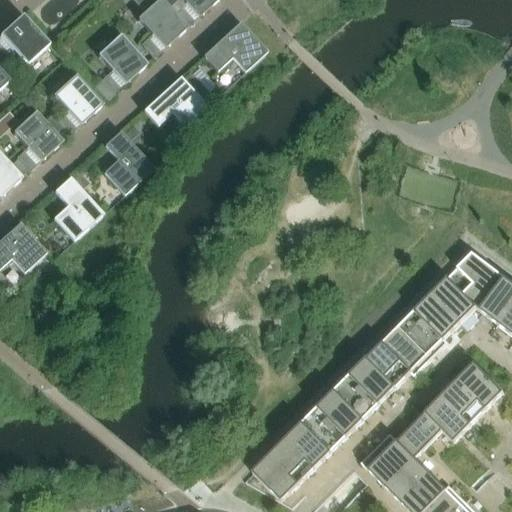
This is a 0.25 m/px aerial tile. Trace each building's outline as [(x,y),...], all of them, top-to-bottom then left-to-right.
[(186,32),(157,0),(132,0),(131,1),(144,16),(137,23),(164,52),(186,32)] [(177,0),(198,22),(220,1),(218,0),(177,0)] [(21,20),(0,38),(0,41),(25,70),(48,49),(21,20)] [(216,76),(231,63),(244,77),(266,56),(239,27),(202,61),(216,76)] [(146,68),(119,39),(97,59),(124,89),(146,68)] [(3,65),(0,68),(0,75),(5,81),(12,75),(3,65)] [(102,109),(75,79),(52,100),(79,129),(102,109)] [(156,130),(171,117),(184,132),(206,111),(179,82),(142,115),(156,130)] [(210,98),(196,83),(188,91),(202,106),(210,98)] [(62,145),(35,116),(12,136),(39,166),(62,145)] [(139,137),(132,130),(122,139),(129,146),(139,137)] [(103,178),(123,200),(153,173),(119,136),(104,150),(117,165),(103,178)] [(0,158),(0,201),(21,182),(0,158)] [(88,187),(79,177),(72,184),(81,193),(88,187)] [(52,223),(73,246),(102,219),(69,182),(54,196),(67,210),(52,223)] [(0,272),(10,263),(23,278),(46,257),(19,228),(0,244),(0,272)] [(459,270),(447,282),(477,312),(480,314),(505,282),(505,281),(478,261),(473,257),(459,270)] [(505,282),(480,314),(488,320),(498,328),(499,328),(511,310),(511,286),(505,281),(505,282)] [(432,298),(461,327),(477,312),(447,282),(441,289),(432,298)] [(416,314),(415,315),(448,347),(445,343),(461,327),(432,298),(424,306),(416,314)] [(511,310),(499,328),(511,338),(511,310)] [(400,330),(399,331),(432,363),(448,347),(415,315),(408,322),(400,330)] [(384,346),(383,347),(415,380),(432,363),(399,331),(392,338),(384,346)] [(368,362),(367,363),(396,392),(397,392),(412,377),(415,380),(383,347),(376,354),(368,362)] [(367,363),(351,380),(380,409),(381,408),(389,399),(395,394),(396,393),(396,392),(367,363)] [(475,367),(458,384),(488,413),(494,406),(504,396),(500,392),(475,367)] [(351,380),(334,396),(364,425),(365,424),(373,416),(378,411),(380,409),(351,380)] [(458,384),(442,400),(471,429),(478,422),(487,413),(488,413),(458,384)] [(334,396),(318,412),(347,441),(348,440),(357,432),(361,428),(364,425),(334,396)] [(428,415),(425,417),(443,434),(455,446),(459,441),(462,438),(470,430),(471,429),(442,400),(428,415)] [(318,412),(302,428),(331,457),(332,456),(341,448),(344,445),(347,441),(318,412)] [(423,419),(398,445),(415,462),(441,436),(443,434),(425,417),(424,418),(423,419)] [(302,428),(286,445),(315,474),(316,473),(324,464),(327,461),(331,457),(302,428)] [(366,463),(362,467),(379,484),(386,491),(415,462),(398,445),(391,438),(366,463)] [(286,445),(270,461),(299,490),(300,489),(308,480),(310,478),(315,474),(286,445)] [(270,461),(254,477),(255,478),(278,502),(280,503),(283,506),(283,505),(292,496),(299,490),(270,461)] [(415,462),(386,491),(387,492),(396,501),(402,507),(431,478),(415,462)] [(431,478),(402,507),(403,508),(406,511),(427,511),(446,493),(431,478)] [(446,493),(427,511),(459,511),(466,506),(450,490),(446,493)]
